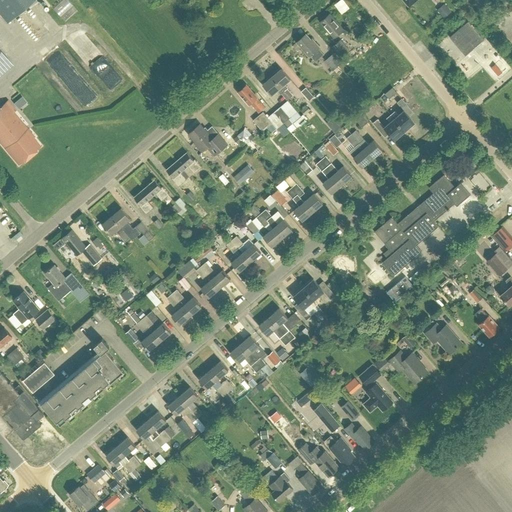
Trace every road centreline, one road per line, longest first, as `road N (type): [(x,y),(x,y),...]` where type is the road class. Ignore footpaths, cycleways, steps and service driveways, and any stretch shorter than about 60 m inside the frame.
road 1 (residential): [(34,481),(461,115)]
road 2 (unclassified): [(0,268),(315,0)]
road 3 (tertiary): [(311,511),(511,340)]
road 4 (residential): [(461,115),(363,0)]
